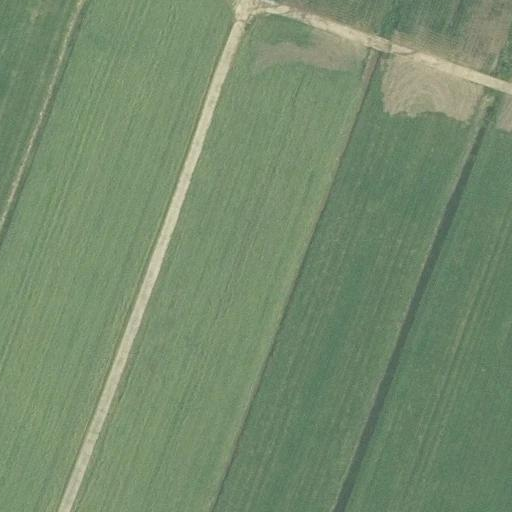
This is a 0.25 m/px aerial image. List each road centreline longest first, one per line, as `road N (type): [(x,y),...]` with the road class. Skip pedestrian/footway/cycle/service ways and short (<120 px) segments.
road 1 (track): [(67,511),(257,0)]
road 2 (track): [(511,79),(267,0)]
